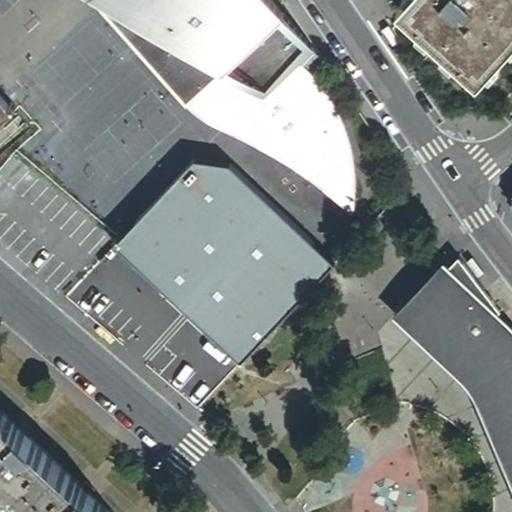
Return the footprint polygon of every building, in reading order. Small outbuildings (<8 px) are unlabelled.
[(87,0),(117,17),(102,0),(87,0)] [(348,208),(352,172),(350,157),(344,132),(334,108),(320,86),(301,65),(316,52),(283,15),(269,0),(102,0),(117,17),(189,99),(199,110),(228,129),(260,138),(268,131),(325,191),(330,188),(348,208)] [(511,0),(406,0),(397,11),(404,17),(479,83),(505,54),(511,45),(511,0)] [(494,110),(511,92),(511,59),(505,54),(479,83),(404,17),(394,29),(444,104),(494,110)] [(0,123),(3,120),(13,111),(0,96),(0,123)] [(0,147),(25,125),(19,118),(9,127),(3,120),(0,123),(0,147)] [(240,359),(331,261),(234,162),(190,160),(122,248),(240,359)] [(499,414),(499,421),(511,450),(511,323),(482,296),(490,286),(463,255),(412,310),(469,363),(483,380),(487,387),(493,384),(497,394),(495,396),(494,399),(493,402),(493,405),(493,408),(496,412),(499,414)] [(26,435),(19,429),(0,411),(0,481),(33,511),(110,511),(90,493),(82,486),(26,435)] [(19,429),(26,435),(30,430),(23,424),(19,429)] [(82,486),(90,493),(95,488),(87,481),(82,486)]
